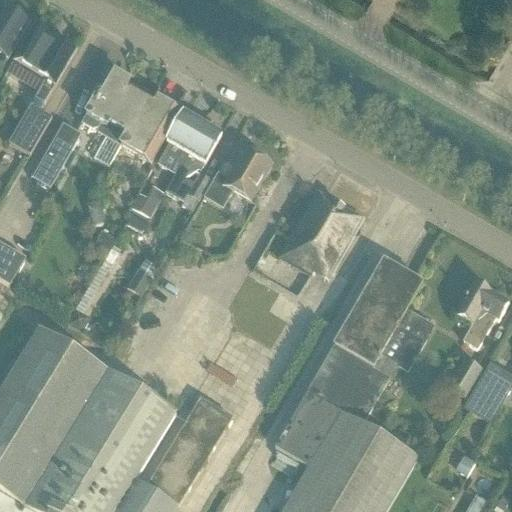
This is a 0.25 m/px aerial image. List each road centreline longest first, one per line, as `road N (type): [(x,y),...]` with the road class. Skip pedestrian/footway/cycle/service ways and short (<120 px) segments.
road 1 (unclassified): [(511,255),(75,0)]
road 2 (tertiary): [(511,128),(290,0)]
